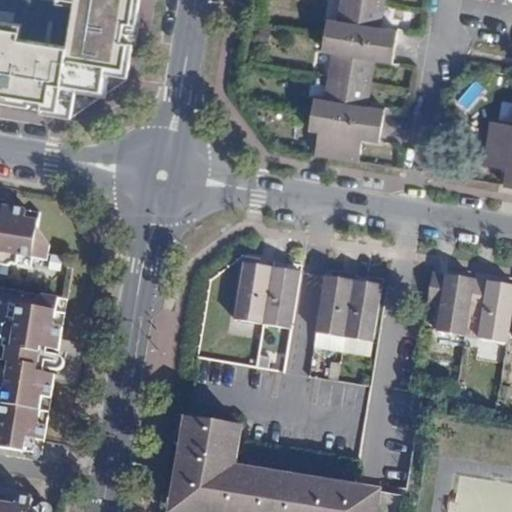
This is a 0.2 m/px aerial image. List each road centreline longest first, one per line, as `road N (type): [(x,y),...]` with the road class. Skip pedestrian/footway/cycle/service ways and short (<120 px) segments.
road 1 (residential): [(161,174),(511,231)]
road 2 (tertiary): [(161,174),(116,424)]
road 3 (tertiary): [(193,0),(161,174)]
road 4 (residential): [(0,148),(161,174)]
